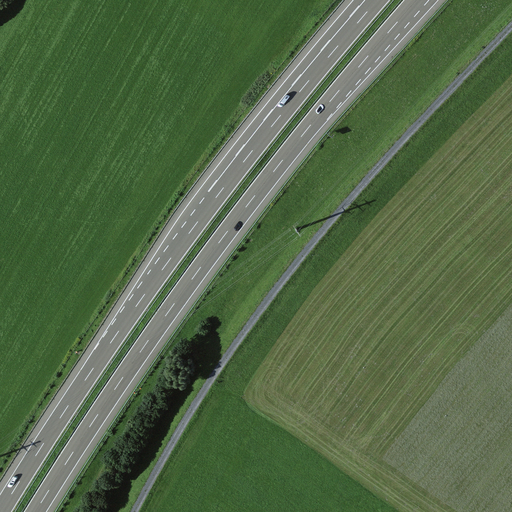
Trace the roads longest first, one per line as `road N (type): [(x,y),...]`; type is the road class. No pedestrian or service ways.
road 1 (motorway): [(35,511),(243,208),(417,0)]
road 2 (motorway): [(379,0),(116,334),(2,511)]
road 3 (track): [(148,511),(227,358),(511,30)]
